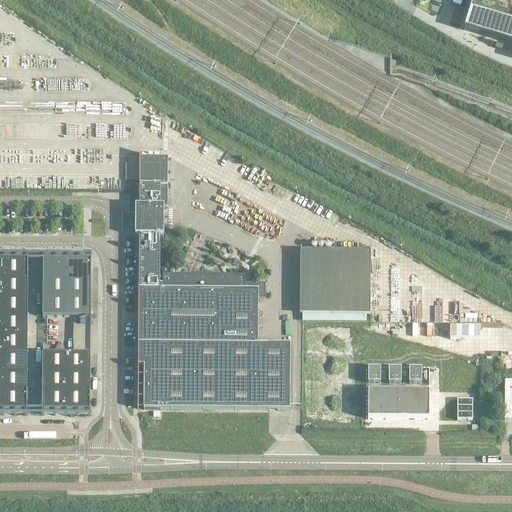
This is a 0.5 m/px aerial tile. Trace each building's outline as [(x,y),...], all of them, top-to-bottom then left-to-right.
[(511,0),(474,0),(466,26),(511,41),(511,0)] [(389,77),(390,78),(392,71),(395,64),(391,62),(389,62),(331,40),(329,42),(389,77)] [(390,78),(511,122),(511,120),(391,76),(391,62),(391,60),(389,60),(389,62),(389,77),(390,78)] [(164,222),(164,208),(168,208),(168,159),(162,159),(139,158),(139,207),(135,207),(135,222),(135,237),(139,237),(138,290),(160,290),(160,237),(164,237),(164,222)] [(370,314),(370,254),(330,253),(330,243),(310,242),(310,253),(300,253),(299,314),(370,314)] [(27,279),(27,260),(4,260),(3,279),(27,279)] [(90,318),(91,261),(43,260),(42,318),(90,318)] [(27,298),(27,279),(3,279),(3,298),(27,298)] [(258,323),(258,291),(160,290),(138,290),(138,344),(258,345),(258,323)] [(27,317),(27,298),(3,298),(3,317),(27,317)] [(27,336),(27,317),(3,317),(3,336),(27,336)] [(27,355),(27,336),(3,336),(3,355),(27,355)] [(290,411),(290,345),(279,345),(258,345),(138,344),(138,355),(138,366),(144,366),(143,410),(290,411)] [(66,412),(66,354),(42,354),(42,412),(66,412)] [(90,412),(90,355),(66,354),(66,412),(90,412)] [(27,374),(27,355),(3,355),(3,374),(27,374)] [(380,384),(380,369),(368,369),(368,384),(380,384)] [(401,384),(401,370),(401,369),(388,369),(388,384),(401,384)] [(421,384),(421,369),(409,369),(409,384),(421,384)] [(27,393),(27,374),(3,374),(3,392),(27,393)] [(27,412),(27,393),(3,392),(2,411),(27,412)] [(429,420),(429,392),(368,392),(368,420),(429,420)] [(457,421),(472,421),(472,401),(457,401),(457,421)]
